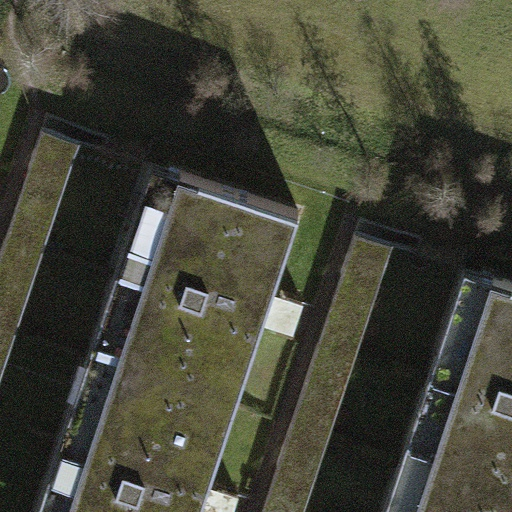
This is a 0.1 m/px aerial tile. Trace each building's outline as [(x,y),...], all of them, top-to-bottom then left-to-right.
[(0,391),(80,143),(46,132),(0,273),(0,391)] [(102,367),(239,411),(302,217),(165,173),(102,367)] [(308,511),(391,257),(356,246),(270,511),(308,511)] [(413,473),(511,504),(511,289),(477,278),(413,473)] [(54,511),(206,511),(239,411),(102,367),(54,511)] [(400,511),(511,511),(511,504),(413,473),(400,511)]
